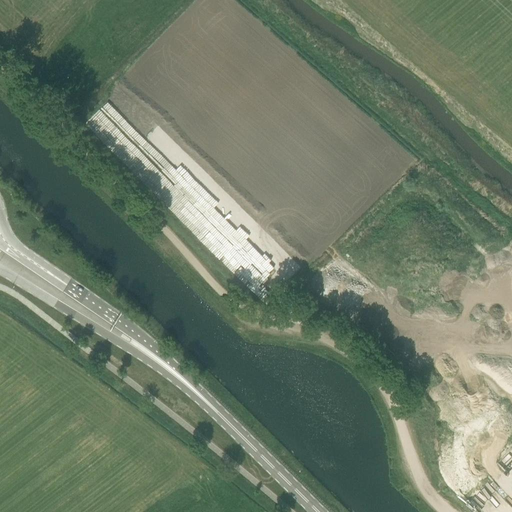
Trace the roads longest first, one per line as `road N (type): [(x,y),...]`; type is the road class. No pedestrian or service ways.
road 1 (track): [(444,511),(381,388),(349,354),(262,317),(233,295),(0,68)]
road 2 (primary): [(0,267),(175,371)]
road 3 (primary): [(320,511),(175,371)]
road 4 (primary): [(175,371),(139,334),(54,279)]
